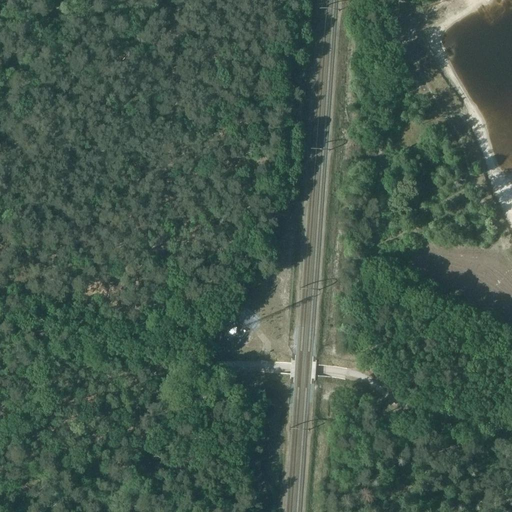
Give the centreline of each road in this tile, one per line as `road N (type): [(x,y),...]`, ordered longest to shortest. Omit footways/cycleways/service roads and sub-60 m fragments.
road 1 (track): [(403,0),(384,35),(365,368)]
road 2 (track): [(188,358),(0,313)]
road 3 (track): [(189,511),(201,379),(188,358)]
